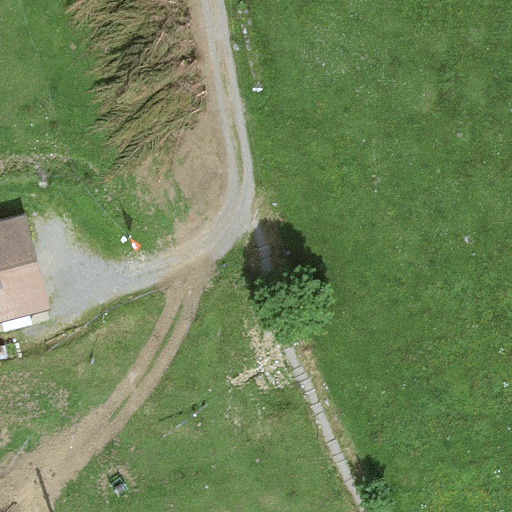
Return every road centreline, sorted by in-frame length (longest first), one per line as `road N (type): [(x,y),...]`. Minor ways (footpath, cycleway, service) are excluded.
road 1 (track): [(214,0),(241,196)]
road 2 (track): [(241,196),(212,246),(170,275),(85,287)]
